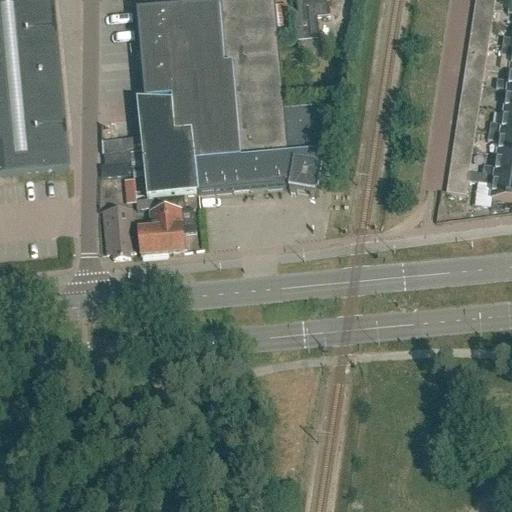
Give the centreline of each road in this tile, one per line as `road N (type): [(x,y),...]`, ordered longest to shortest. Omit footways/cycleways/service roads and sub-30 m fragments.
road 1 (secondary): [(0,365),(511,316)]
road 2 (secondary): [(282,290),(0,316)]
road 3 (residential): [(91,279),(91,0)]
road 4 (secondary): [(511,268),(282,290)]
road 5 (residential): [(282,290),(264,262),(91,279)]
